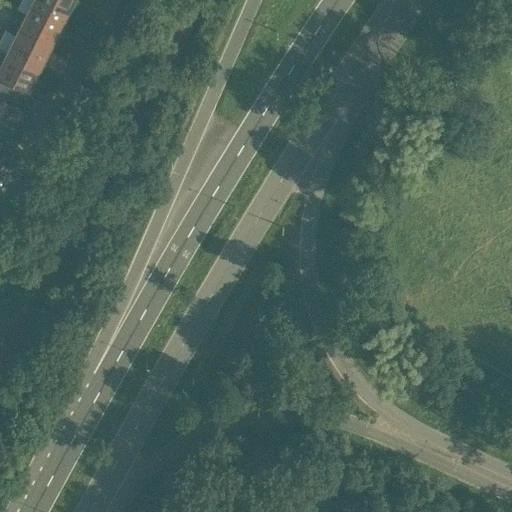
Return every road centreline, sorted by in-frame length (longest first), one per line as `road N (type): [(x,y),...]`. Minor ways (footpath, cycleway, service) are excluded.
road 1 (secondary): [(85,511),(342,83)]
road 2 (secondary): [(511,472),(392,416),(328,340),(308,243),(342,83)]
road 3 (secondary): [(336,0),(81,417)]
road 4 (secondary): [(87,511),(173,447),(234,423),(301,418),(369,431),(511,500)]
road 5 (secondary): [(252,0),(83,380),(81,417)]
road 6 (residential): [(106,0),(0,197)]
